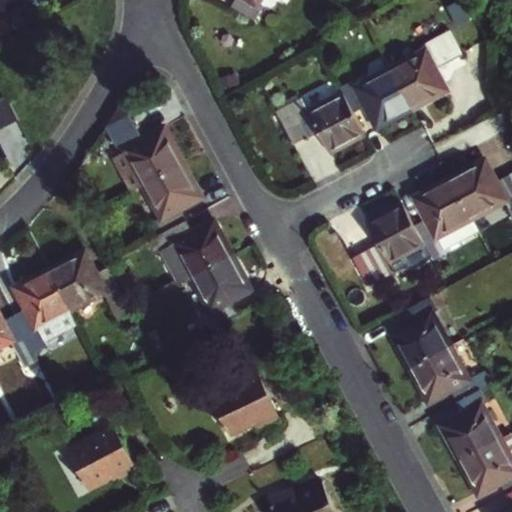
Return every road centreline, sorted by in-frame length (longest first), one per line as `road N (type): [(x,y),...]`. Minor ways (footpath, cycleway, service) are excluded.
road 1 (residential): [(270,228),(423,511)]
road 2 (residential): [(0,226),(65,154),(153,8)]
road 3 (residential): [(153,8),(270,228)]
road 4 (residential): [(270,228),(432,144)]
